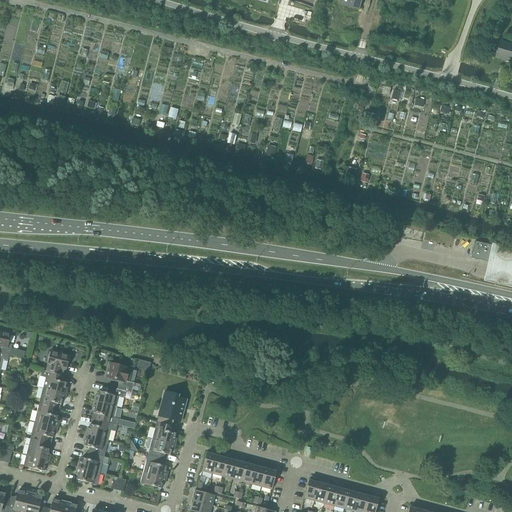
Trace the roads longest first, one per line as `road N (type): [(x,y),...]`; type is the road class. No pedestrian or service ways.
road 1 (primary): [(511,296),(284,253),(0,221)]
road 2 (primary): [(0,245),(180,262),(511,311)]
road 3 (unclassified): [(511,98),(150,0)]
road 4 (residential): [(167,511),(188,434),(197,427),(296,462)]
road 5 (residential): [(58,484),(93,344)]
